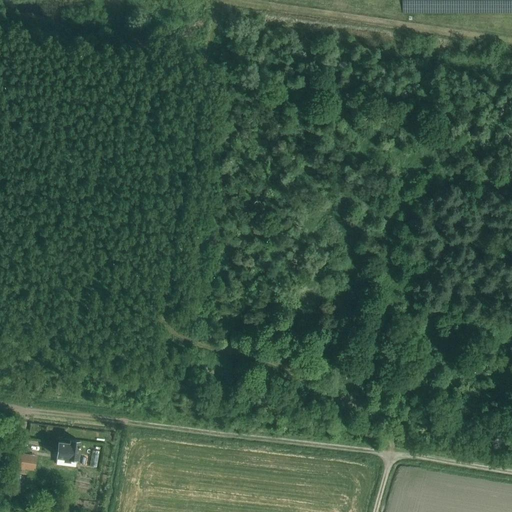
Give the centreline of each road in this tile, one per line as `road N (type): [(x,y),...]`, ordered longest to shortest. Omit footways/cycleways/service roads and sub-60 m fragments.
road 1 (track): [(392,455),(387,429),(372,412),(275,364),(194,343),(159,314),(156,286),(219,3)]
road 2 (track): [(392,455),(0,406)]
road 3 (track): [(511,472),(392,455)]
